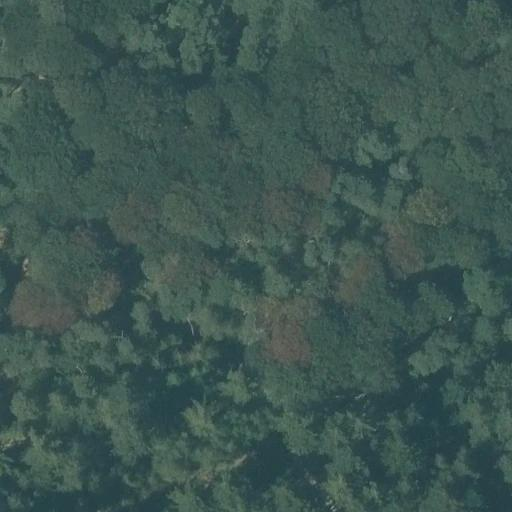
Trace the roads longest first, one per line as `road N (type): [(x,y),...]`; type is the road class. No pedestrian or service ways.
road 1 (track): [(0,442),(207,397),(285,406),(511,376)]
road 2 (unknown): [(336,511),(293,461),(284,413),(261,402),(205,340),(162,324),(0,336)]
